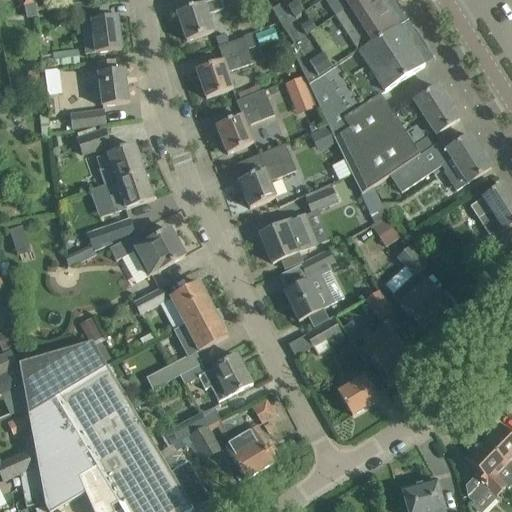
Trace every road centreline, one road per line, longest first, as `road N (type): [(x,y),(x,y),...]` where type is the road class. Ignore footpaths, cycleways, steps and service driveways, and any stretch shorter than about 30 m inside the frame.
road 1 (residential): [(334,471),(208,229),(179,157),(143,0)]
road 2 (unclassified): [(334,471),(511,361)]
road 3 (tertiary): [(511,101),(445,0)]
